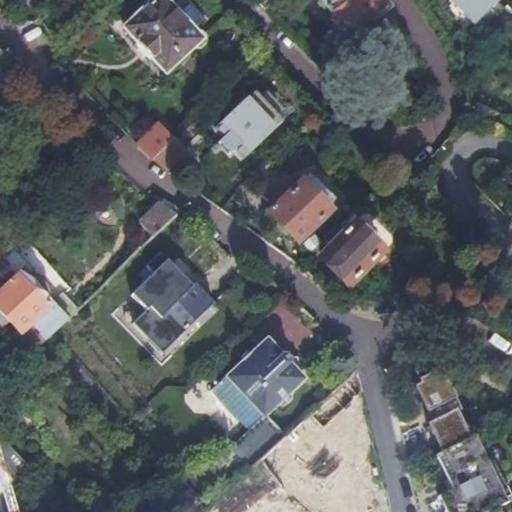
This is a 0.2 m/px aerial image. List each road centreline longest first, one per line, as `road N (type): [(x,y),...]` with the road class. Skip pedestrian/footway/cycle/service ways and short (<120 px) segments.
road 1 (residential): [(367,340),(124,154),(0,29)]
road 2 (residential): [(224,0),(349,121),(407,145),(434,125),(437,81),(389,0)]
road 3 (residential): [(511,251),(455,169),(456,150),(467,141),(490,140),(511,153)]
road 4 (residential): [(405,511),(363,352),(367,340)]
road 5 (residential): [(367,340),(388,324),(410,323),(495,353),(511,368)]
